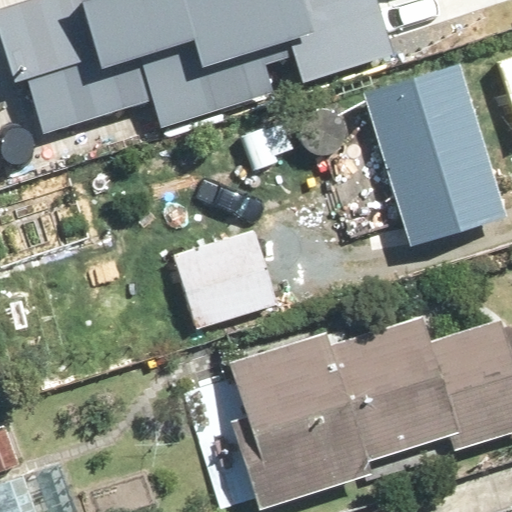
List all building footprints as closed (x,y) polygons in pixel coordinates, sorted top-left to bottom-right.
[(295,0),(304,44),(444,17),(440,0),(295,0)] [(511,0),(464,0),(466,22),(511,17),(511,0)] [(458,59),(365,88),(413,240),(507,209),(458,59)] [(255,121),(183,149),(202,197),(274,169),(255,121)] [(285,200),(261,229),(305,266),(329,236),(285,200)] [(182,237),(165,241),(170,256),(176,253),(197,321),(277,298),(256,226),(185,247),(182,237)] [(243,413),(230,415),(258,506),(371,470),(367,456),(448,431),(453,449),(511,430),(511,354),(500,317),(431,338),(423,312),(341,339),(339,329),(324,333),(323,328),(226,359),(243,413)] [(0,423),(0,466),(15,460),(2,423),(0,423)] [(0,479),(0,511),(37,511),(24,472),(0,479)]
